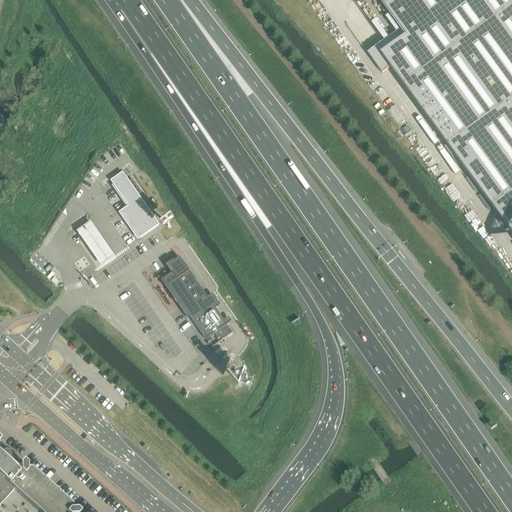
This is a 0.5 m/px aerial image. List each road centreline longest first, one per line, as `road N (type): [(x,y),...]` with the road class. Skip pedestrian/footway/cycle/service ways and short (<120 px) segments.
road 1 (motorway): [(130,4),(484,511)]
road 2 (motorway): [(511,498),(168,0)]
road 3 (motorway): [(130,4),(335,356),(327,423),(274,505)]
road 4 (motorway): [(511,409),(199,11),(182,0)]
road 5 (secondary): [(186,508),(47,382)]
road 6 (secondary): [(38,405),(158,511)]
road 7 (unclassified): [(115,511),(0,420)]
